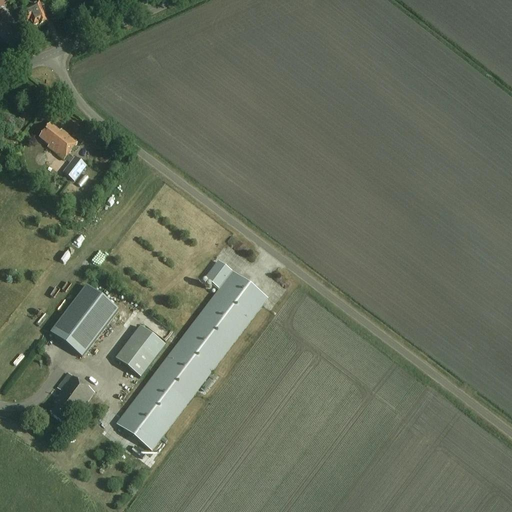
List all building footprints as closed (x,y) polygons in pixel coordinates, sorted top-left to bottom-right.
[(18,5),(29,28),(32,26),(34,30),(48,24),(39,6),(29,11),(28,7),(25,8),(23,3),(18,5)] [(61,131),(59,133),(49,125),(39,139),(48,147),(46,149),(63,162),(77,144),(61,131)] [(74,157),(62,173),(74,182),(86,166),(74,157)] [(133,176),(138,180),(142,174),(137,170),(133,176)] [(154,378),(188,404),(267,300),(219,263),(206,280),(220,291),(154,378)] [(87,287),(50,335),(82,359),(119,311),(87,287)] [(116,360),(141,379),(165,347),(141,328),(116,360)] [(51,416),(64,427),(73,416),(79,416),(95,395),(69,376),(58,390),(61,392),(57,399),(59,400),(54,406),(57,408),(51,416)] [(188,404),(154,378),(118,426),(152,452),(188,404)]
